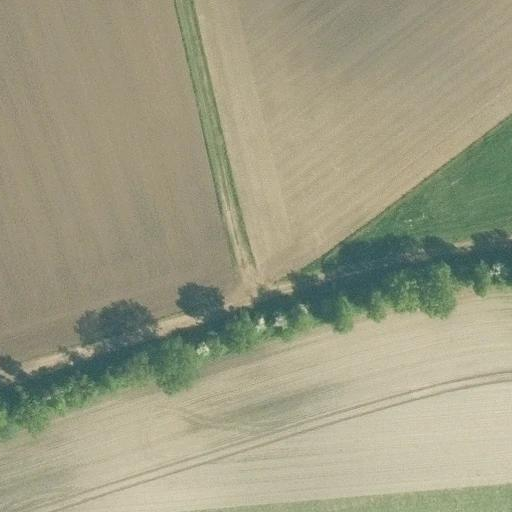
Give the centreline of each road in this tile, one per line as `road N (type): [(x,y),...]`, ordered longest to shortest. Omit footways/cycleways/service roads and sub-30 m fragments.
road 1 (track): [(253,298),(0,380)]
road 2 (track): [(253,298),(429,250),(511,239)]
